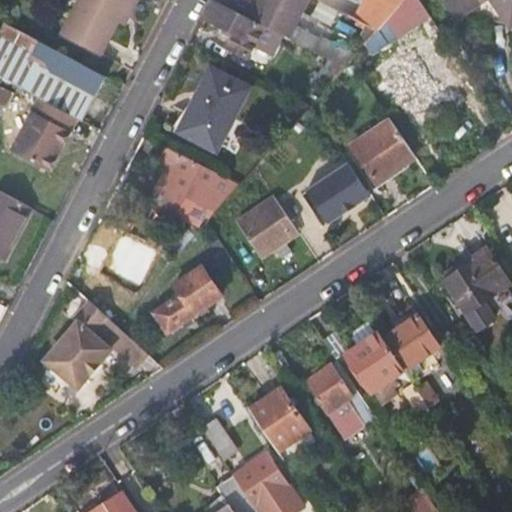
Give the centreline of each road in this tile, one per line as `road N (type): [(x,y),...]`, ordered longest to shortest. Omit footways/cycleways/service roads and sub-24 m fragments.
road 1 (residential): [(0,500),(511,156)]
road 2 (residential): [(189,0),(0,361)]
